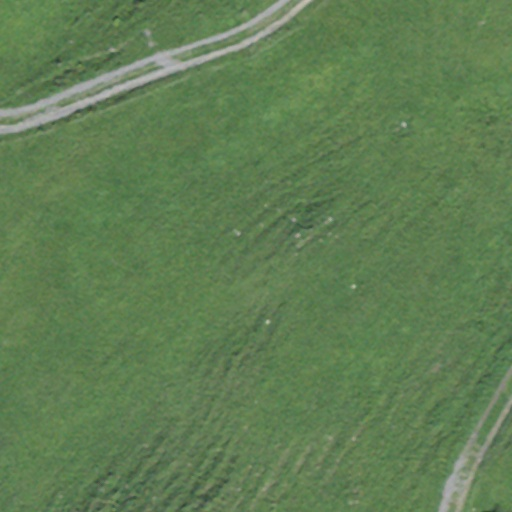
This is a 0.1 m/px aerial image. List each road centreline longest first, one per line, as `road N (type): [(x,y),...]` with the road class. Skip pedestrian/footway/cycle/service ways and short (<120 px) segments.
road 1 (track): [(0,107),(258,29),(287,0)]
road 2 (track): [(511,379),(459,511)]
